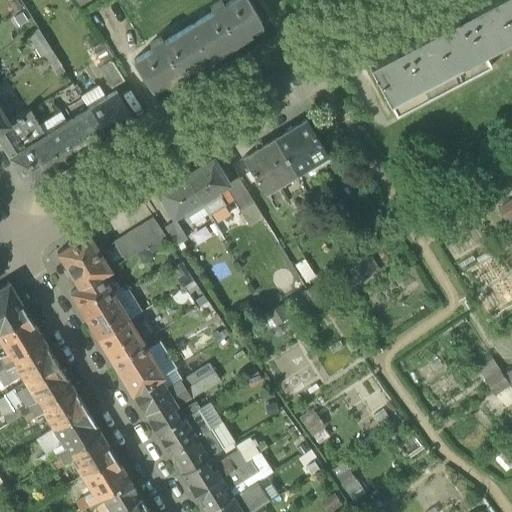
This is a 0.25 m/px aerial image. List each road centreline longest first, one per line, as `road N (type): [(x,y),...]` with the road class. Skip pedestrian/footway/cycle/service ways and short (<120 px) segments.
road 1 (residential): [(19,249),(169,147),(425,0)]
road 2 (residential): [(19,249),(182,511)]
